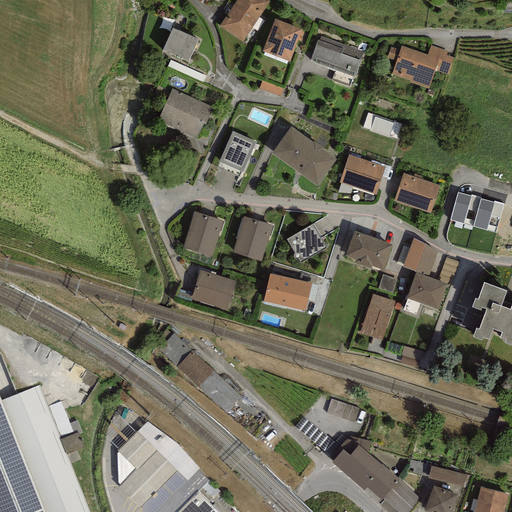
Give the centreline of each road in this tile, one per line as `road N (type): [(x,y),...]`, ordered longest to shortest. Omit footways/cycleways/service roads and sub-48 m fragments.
road 1 (residential): [(144,171),(164,197),(377,212),(482,260),(511,263)]
road 2 (residential): [(511,32),(376,32),(338,25),(291,0)]
road 3 (track): [(0,119),(88,161),(144,171)]
